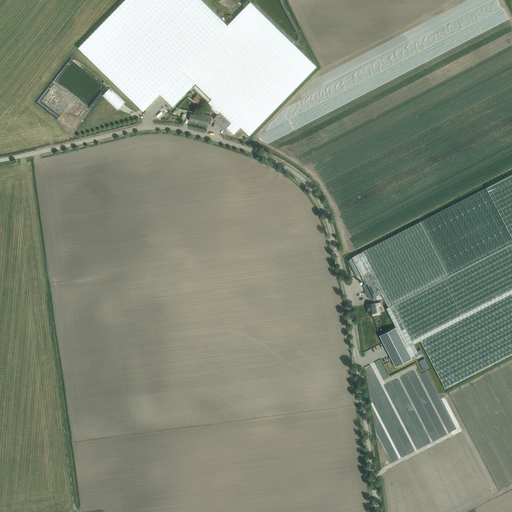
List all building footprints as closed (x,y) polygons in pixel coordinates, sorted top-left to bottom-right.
[(316,67),(250,2),(227,25),(201,0),(125,0),(78,48),(143,111),(160,94),(173,107),(195,83),(212,99),(207,104),(217,114),(213,118),(225,129),(227,128),(234,134),(240,127),(249,135),(316,67)] [(114,87),(111,89),(125,102),(127,99),(114,87)] [(201,98),(197,95),(192,100),(196,103),(201,98)] [(212,116),(210,116),(200,113),(200,116),(191,114),(190,115),(190,116),(189,121),(208,125),(208,124),(210,125),(212,116)] [(511,174),(486,188),(352,257),(365,283),(371,280),(379,294),(384,291),(391,306),(393,305),(413,344),(511,293),(511,174)] [(379,294),(371,280),(365,283),(363,285),(370,299),(373,298),(379,294)] [(375,303),(367,304),(368,314),(371,313),(371,314),(372,314),(373,316),(379,314),(378,309),(379,309),(378,306),(381,306),(380,302),(375,303)] [(396,327),(379,335),(396,367),(412,359),(396,327)]
